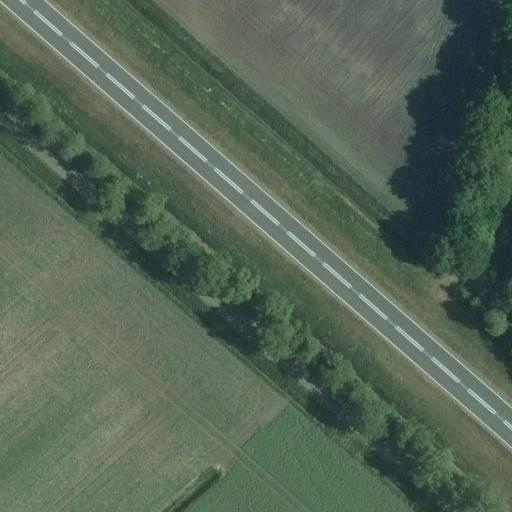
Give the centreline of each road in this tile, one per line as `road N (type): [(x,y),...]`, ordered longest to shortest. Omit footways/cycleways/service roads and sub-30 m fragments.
road 1 (trunk): [(511,429),(19,0)]
road 2 (unclassified): [(459,511),(0,116)]
